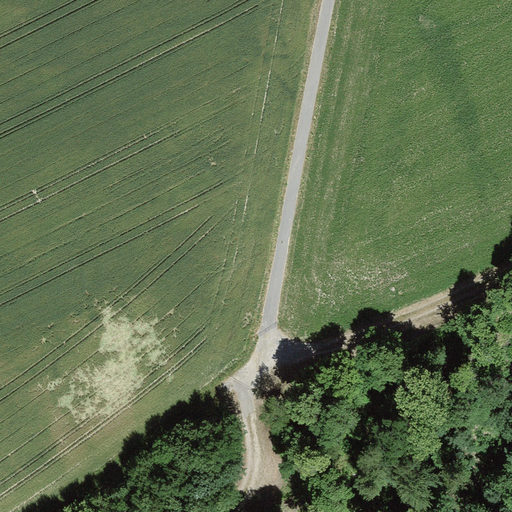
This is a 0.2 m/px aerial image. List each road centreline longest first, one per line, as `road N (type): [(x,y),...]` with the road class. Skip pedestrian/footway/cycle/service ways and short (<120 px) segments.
road 1 (track): [(31,511),(269,345),(320,357),(511,275)]
road 2 (track): [(327,0),(269,345),(249,391),(254,461),(234,511)]
